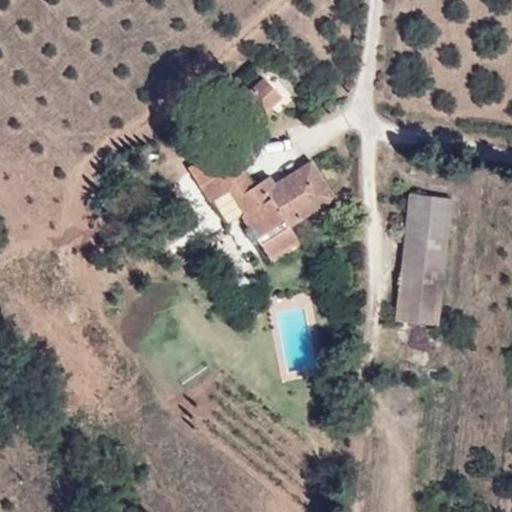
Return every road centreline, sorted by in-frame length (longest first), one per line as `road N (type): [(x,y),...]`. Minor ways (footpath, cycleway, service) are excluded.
road 1 (track): [(356,511),(363,366),(386,316),(368,292),(366,66)]
road 2 (track): [(363,119),(511,154)]
